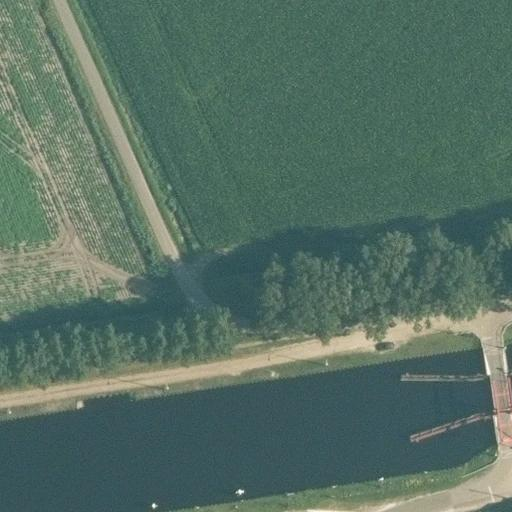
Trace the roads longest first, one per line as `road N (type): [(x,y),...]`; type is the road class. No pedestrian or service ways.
road 1 (unclassified): [(485,302),(274,327),(217,320),(181,280),(58,0)]
road 2 (track): [(486,312),(227,363)]
road 3 (track): [(227,363),(0,397)]
road 4 (track): [(0,343),(170,316),(194,300)]
road 5 (unclassified): [(511,481),(485,302)]
